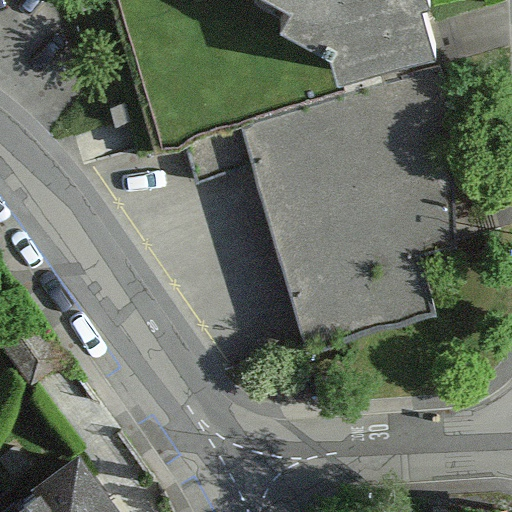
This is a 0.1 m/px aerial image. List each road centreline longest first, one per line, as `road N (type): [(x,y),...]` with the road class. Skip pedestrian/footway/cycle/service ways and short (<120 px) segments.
road 1 (residential): [(234,467),(0,157)]
road 2 (residential): [(234,467),(511,433)]
